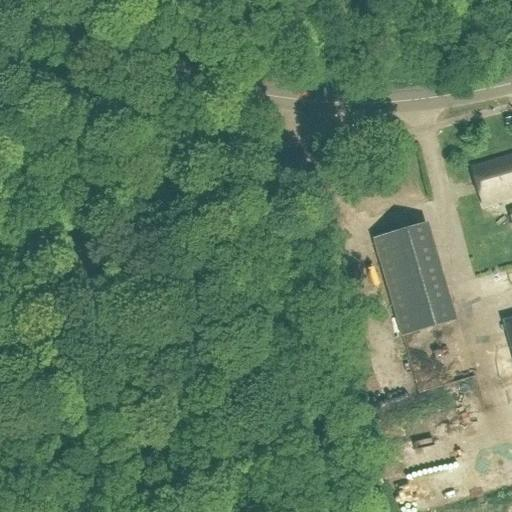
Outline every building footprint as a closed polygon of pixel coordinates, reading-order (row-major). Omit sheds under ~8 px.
[(511,200),(511,154),(469,167),(482,209),(511,200)] [(450,323),(422,224),(373,239),(402,337),(450,323)] [(511,318),(502,322),(511,353),(511,318)] [(414,441),(410,428),(442,418),(438,403),(390,417),(398,446),(414,441)] [(397,474),(434,466),(436,475),(481,465),(476,441),(394,459),(397,474)]
